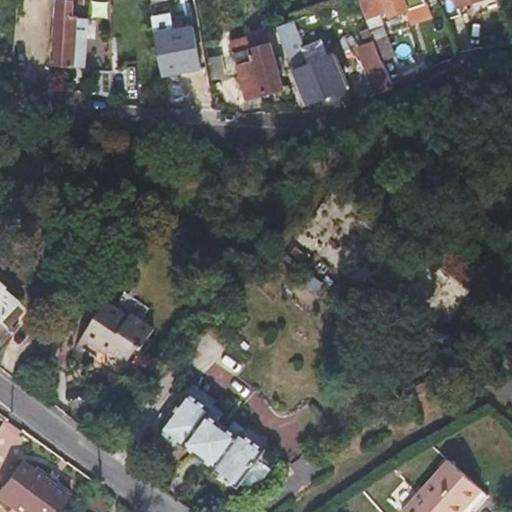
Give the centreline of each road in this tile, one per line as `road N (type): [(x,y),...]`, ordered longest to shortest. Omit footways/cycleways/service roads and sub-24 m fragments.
road 1 (residential): [(511,50),(342,131),(219,137),(107,127),(37,109),(0,86)]
road 2 (track): [(256,511),(508,381)]
road 3 (residential): [(0,388),(158,511)]
